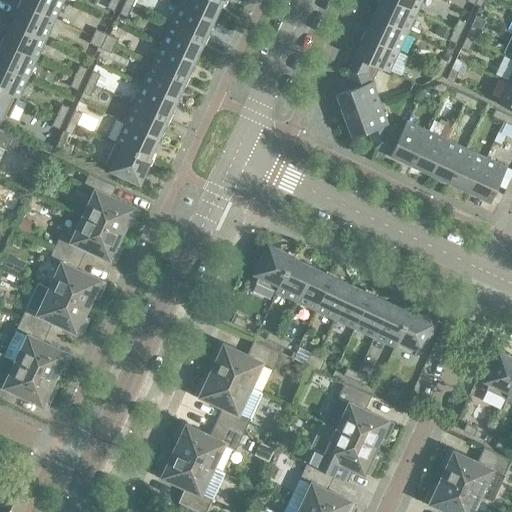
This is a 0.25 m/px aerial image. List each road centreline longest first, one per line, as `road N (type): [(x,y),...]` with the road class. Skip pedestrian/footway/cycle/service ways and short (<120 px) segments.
road 1 (unclassified): [(93,463),(237,148)]
road 2 (unclassified): [(492,270),(237,148)]
road 3 (unclassified): [(386,511),(492,270)]
road 4 (unclassified): [(237,148),(307,0)]
